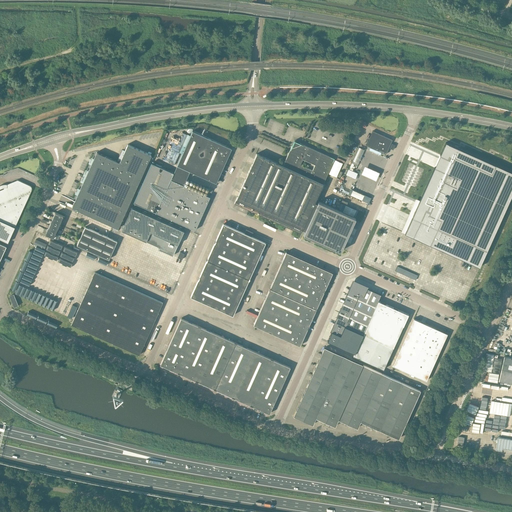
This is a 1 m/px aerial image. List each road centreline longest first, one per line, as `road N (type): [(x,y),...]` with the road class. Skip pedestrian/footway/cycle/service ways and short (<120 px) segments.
road 1 (motorway): [(0,448),(345,511)]
road 2 (motorway): [(454,511),(183,469)]
road 3 (secondary): [(252,106),(53,139)]
road 4 (motorway): [(183,469),(175,460),(48,426),(0,397)]
road 5 (motorway): [(183,469),(0,430)]
road 6 (unclassified): [(144,372),(217,208)]
road 7 (unclassified): [(274,430),(347,266)]
road 8 (unclassified): [(347,266),(415,110)]
road 9 (secondary): [(415,110),(252,106)]
road 10 (unclassified): [(431,457),(274,430)]
road 11 (unclassified): [(490,330),(347,266)]
road 12 (unclassified): [(144,372),(6,311)]
road 13 (track): [(0,70),(145,36)]
road 14 (unclassified): [(347,266),(217,208)]
road 15 (unclassified): [(274,430),(144,372)]
road 16 (unclassified): [(431,457),(490,330)]
